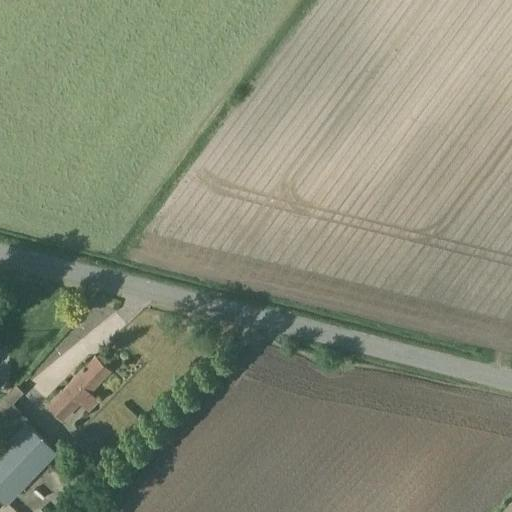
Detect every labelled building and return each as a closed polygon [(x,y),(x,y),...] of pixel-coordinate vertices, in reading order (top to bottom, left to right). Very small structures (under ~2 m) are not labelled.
[(48,404),(63,419),(79,402),(88,411),(99,399),(90,391),(110,370),(95,355),(48,404)] [(0,413),(20,392),(12,385),(0,399),(0,413)] [(25,421),(0,447),(0,495),(6,502),(56,450),(25,421)] [(99,461),(106,454),(95,443),(88,450),(99,461)] [(102,475),(116,461),(111,456),(98,470),(102,475)]
